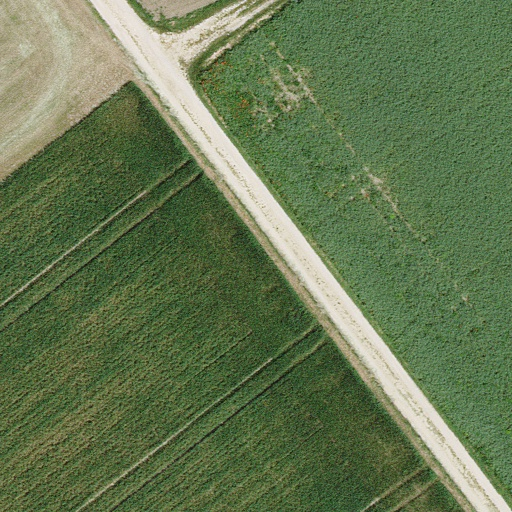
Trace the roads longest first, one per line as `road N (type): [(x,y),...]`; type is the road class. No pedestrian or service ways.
road 1 (track): [(105,0),(492,511)]
road 2 (track): [(256,0),(152,63)]
